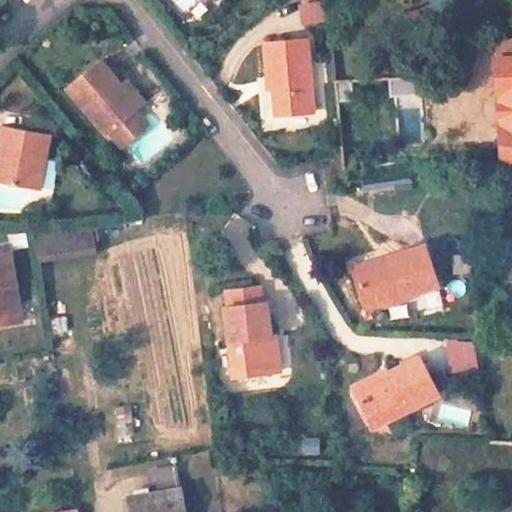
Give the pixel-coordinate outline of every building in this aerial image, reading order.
[(173,0),(185,12),(197,0),(173,0)] [(301,24),(326,23),(325,1),(300,2),(301,24)] [(511,36),(496,38),(499,90),(502,90),(504,128),(502,128),(503,158),(511,159),(511,36)] [(312,113),(306,39),(265,43),(268,77),(273,76),(277,116),(312,113)] [(136,111),(140,108),(123,87),(99,60),(67,87),(67,89),(107,136),(110,133),(136,111)] [(426,92),(426,73),(390,74),(390,94),(426,92)] [(140,108),(144,104),(127,83),(123,87),(140,108)] [(122,146),(147,124),(136,111),(110,133),(122,146)] [(0,181),(39,189),(50,134),(2,125),(0,136),(0,181)] [(95,228),(39,231),(41,256),(96,253),(95,228)] [(436,286),(423,246),(391,256),(393,261),(354,274),(365,308),(436,286)] [(10,251),(0,252),(0,324),(21,321),(10,251)] [(393,261),(391,256),(353,268),(354,274),(393,261)] [(455,273),(472,272),(471,256),(453,257),(455,273)] [(264,302),(262,286),(225,290),(227,306),(264,302)] [(266,301),(264,302),(227,306),(225,306),(233,377),(269,373),(265,336),(269,336),(266,301)] [(55,318),(55,356),(70,356),(70,318),(55,318)] [(269,373),(279,372),(275,335),(269,336),(265,336),(269,373)] [(445,340),(449,372),(477,369),(474,337),(445,340)] [(398,414),(433,397),(414,359),(386,373),(388,377),(350,397),(366,430),(380,423),(398,414)] [(386,373),(385,371),(347,391),(350,397),(388,377),(386,373)] [(133,405),(110,405),(109,440),(133,440),(133,405)] [(388,440),(406,431),(398,414),(380,423),(388,440)] [(319,454),(321,437),(304,435),(302,452),(319,454)] [(154,495),(177,491),(174,471),(150,474),(154,495)] [(185,511),(182,490),(177,491),(154,495),(128,499),(129,511),(185,511)]
